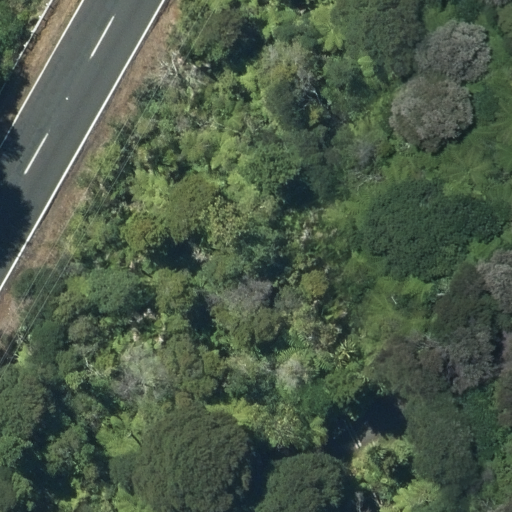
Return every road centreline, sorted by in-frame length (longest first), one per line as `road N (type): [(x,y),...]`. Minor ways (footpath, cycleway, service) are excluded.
road 1 (unknown): [(206,511),(311,448),(511,348)]
road 2 (tertiary): [(127,0),(0,220)]
